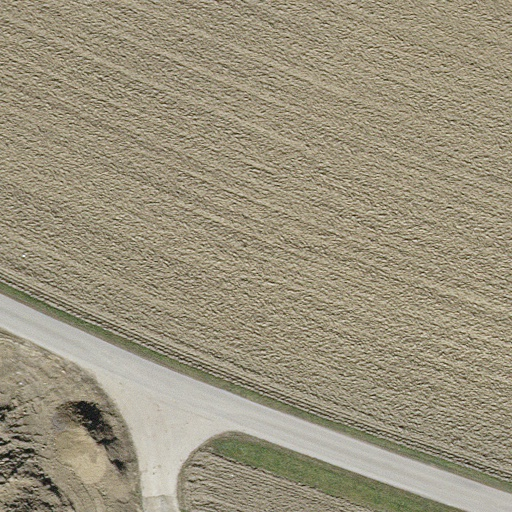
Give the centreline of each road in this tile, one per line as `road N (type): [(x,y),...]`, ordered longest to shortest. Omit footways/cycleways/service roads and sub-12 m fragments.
road 1 (track): [(0,301),(155,376),(511,496)]
road 2 (track): [(155,376),(186,511)]
